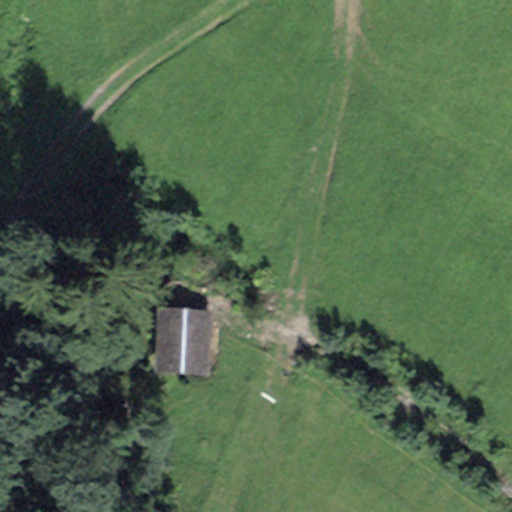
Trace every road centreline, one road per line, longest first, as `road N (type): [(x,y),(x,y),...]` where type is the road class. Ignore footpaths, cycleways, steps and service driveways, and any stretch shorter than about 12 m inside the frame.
road 1 (track): [(349,0),(284,333),(220,511)]
road 2 (track): [(0,251),(78,115),(239,0)]
